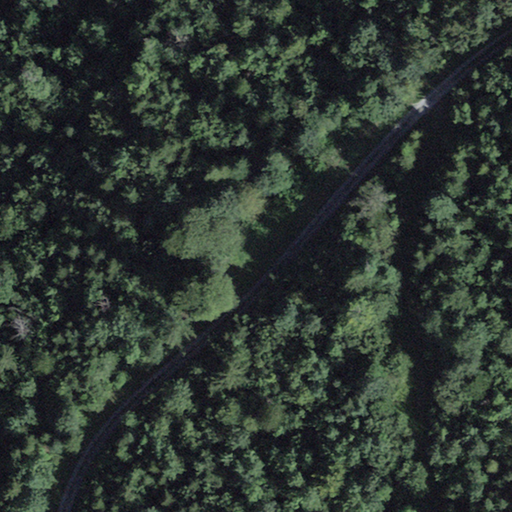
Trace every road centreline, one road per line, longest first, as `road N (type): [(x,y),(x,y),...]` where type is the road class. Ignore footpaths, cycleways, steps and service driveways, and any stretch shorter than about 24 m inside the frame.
road 1 (track): [(511,28),(421,100),(299,245),(104,433),(65,511)]
road 2 (track): [(421,100),(428,137),(400,220),(400,257),(431,511)]
